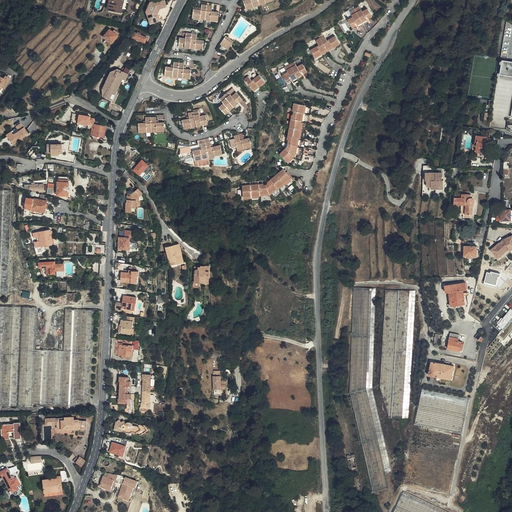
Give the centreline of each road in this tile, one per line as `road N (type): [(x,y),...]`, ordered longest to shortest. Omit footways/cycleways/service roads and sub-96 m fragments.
road 1 (tertiary): [(82,490),(103,393),(113,175)]
road 2 (residential): [(292,170),(310,176),(364,43)]
road 3 (residential): [(215,81),(331,0)]
road 4 (unknown): [(339,153),(374,169),(396,201),(423,163)]
